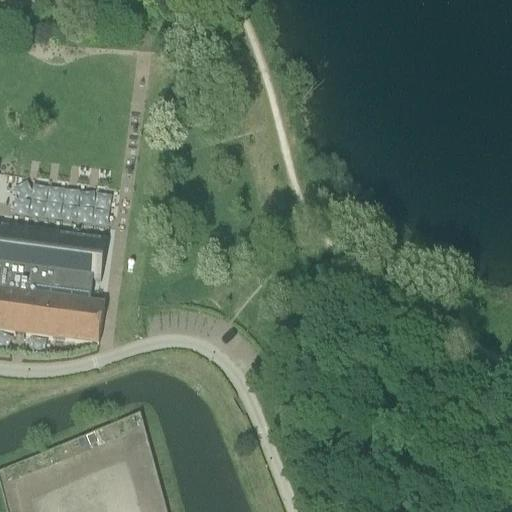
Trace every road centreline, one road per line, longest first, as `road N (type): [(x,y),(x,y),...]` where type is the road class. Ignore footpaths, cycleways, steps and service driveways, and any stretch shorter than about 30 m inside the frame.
road 1 (unclassified): [(0,372),(68,373),(188,343),(222,359),(242,385)]
road 2 (track): [(242,385),(294,511)]
road 3 (track): [(409,511),(511,424)]
